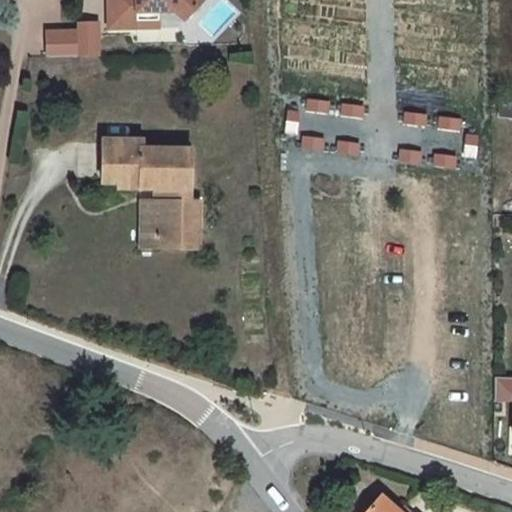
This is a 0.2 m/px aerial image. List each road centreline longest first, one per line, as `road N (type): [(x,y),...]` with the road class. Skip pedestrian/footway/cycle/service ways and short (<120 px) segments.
road 1 (unclassified): [(247,459),(176,401),(0,335)]
road 2 (unclassified): [(511,494),(317,438),(247,459)]
